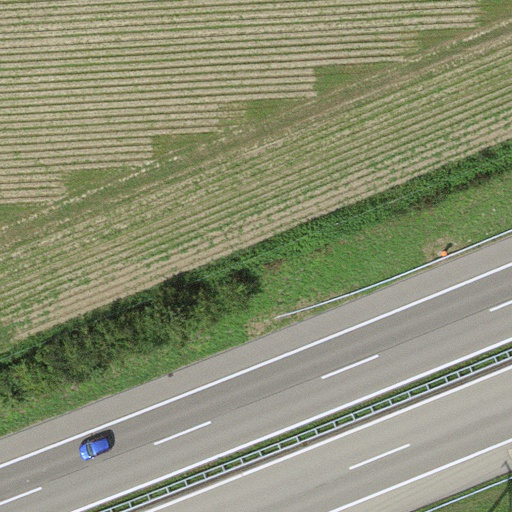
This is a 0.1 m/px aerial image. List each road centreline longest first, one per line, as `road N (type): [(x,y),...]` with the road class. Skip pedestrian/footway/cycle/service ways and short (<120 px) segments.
road 1 (motorway): [(511,303),(0,505)]
road 2 (motorway): [(245,511),(511,406)]
